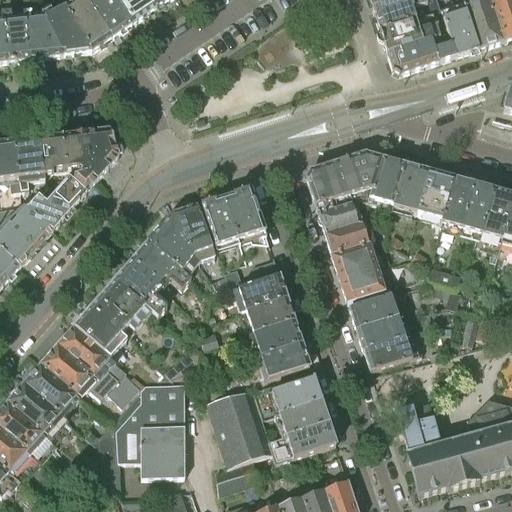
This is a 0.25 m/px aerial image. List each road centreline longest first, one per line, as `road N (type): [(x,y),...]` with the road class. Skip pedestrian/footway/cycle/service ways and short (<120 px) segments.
road 1 (residential): [(391,511),(282,172),(265,146)]
road 2 (residential): [(265,146),(264,172),(372,511)]
road 3 (residential): [(0,354),(137,197),(177,171)]
road 4 (residential): [(0,110),(103,98),(138,80)]
road 5 (residential): [(138,80),(252,0)]
road 6 (residential): [(265,146),(392,110)]
road 7 (residential): [(392,110),(425,135),(511,160)]
road 8 (residential): [(392,110),(511,71)]
